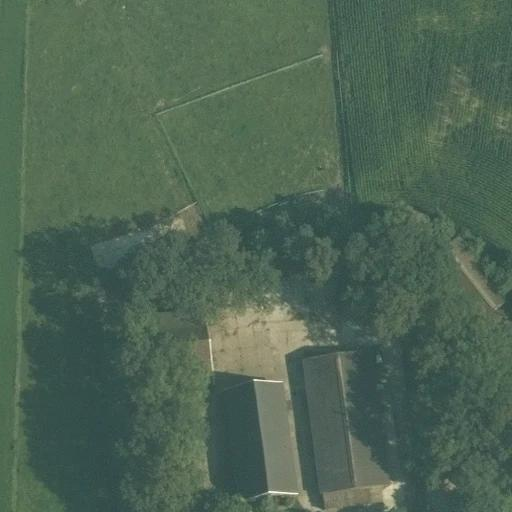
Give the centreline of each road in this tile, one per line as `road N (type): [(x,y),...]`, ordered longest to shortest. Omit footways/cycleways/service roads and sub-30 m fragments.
road 1 (track): [(109,0),(105,35),(252,355)]
road 2 (unknown): [(433,511),(404,331)]
